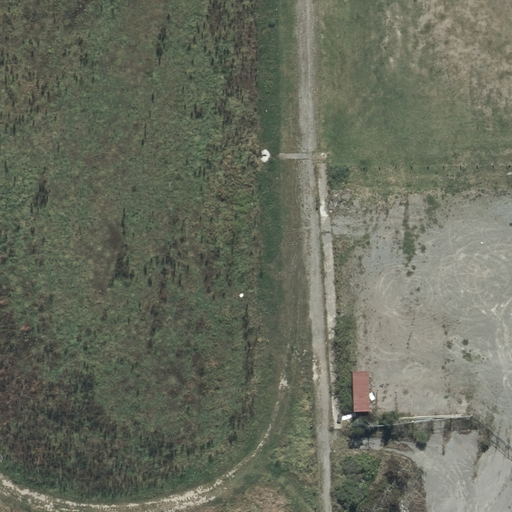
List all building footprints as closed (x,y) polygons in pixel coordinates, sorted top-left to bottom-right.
[(366,191),(331,193),(334,244),(368,242),(366,191)] [(511,329),(511,193),(447,195),(447,223),(411,224),(413,298),(449,297),(450,331),(511,329)] [(496,381),(477,380),(476,405),(495,405),(496,381)] [(468,383),(451,384),(452,422),(470,421),(468,383)] [(349,401),(349,418),(390,417),(389,400),(349,401)]
